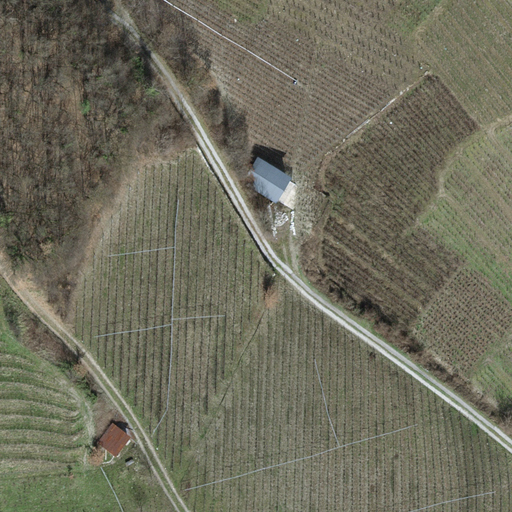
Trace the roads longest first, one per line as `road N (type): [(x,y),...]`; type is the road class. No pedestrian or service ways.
road 1 (track): [(511,443),(274,256),(203,129),(102,0)]
road 2 (track): [(0,260),(105,367),(196,511)]
